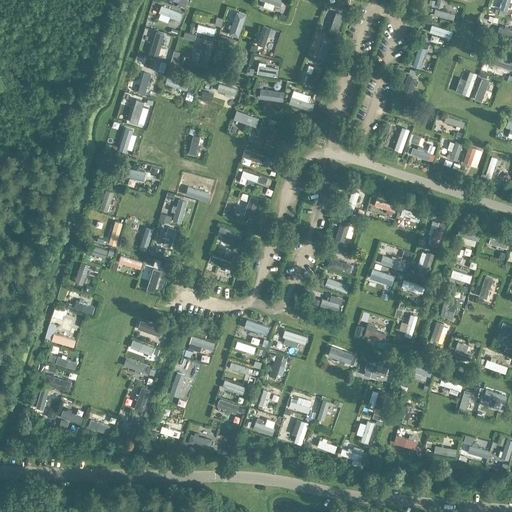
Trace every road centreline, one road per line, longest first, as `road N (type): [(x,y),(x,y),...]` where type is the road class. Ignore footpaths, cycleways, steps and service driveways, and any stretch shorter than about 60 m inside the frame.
road 1 (unclassified): [(511,511),(359,498),(237,476),(0,473)]
road 2 (unclassified): [(338,155),(511,212)]
